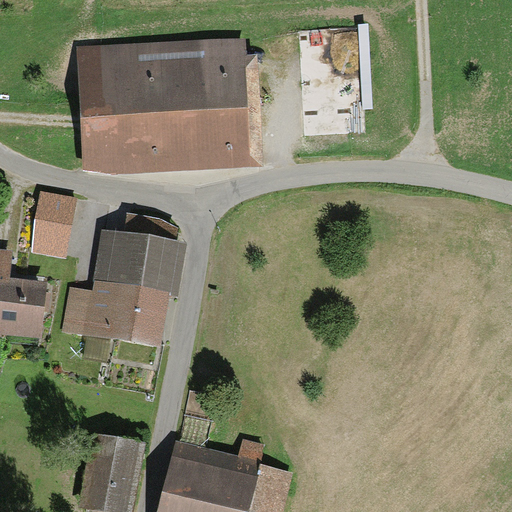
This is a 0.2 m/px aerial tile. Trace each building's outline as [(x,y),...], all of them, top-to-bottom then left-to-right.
[(76,50),(83,173),(246,164),(239,41),(76,50)] [(66,256),(75,197),(41,192),(33,251),(66,256)] [(124,234),(103,230),(90,291),(71,287),(62,329),(160,349),(166,318),(171,294),(178,295),(189,243),(177,241),(180,224),(128,214),(124,234)] [(0,334),(41,340),(46,301),(48,282),(10,278),(13,252),(0,250),(0,334)] [(146,443),(94,433),(80,506),(113,511),(132,511),(138,485),(146,443)] [(180,440),(159,511),(283,511),(294,472),(259,462),(263,446),(243,441),(239,457),(180,440)]
